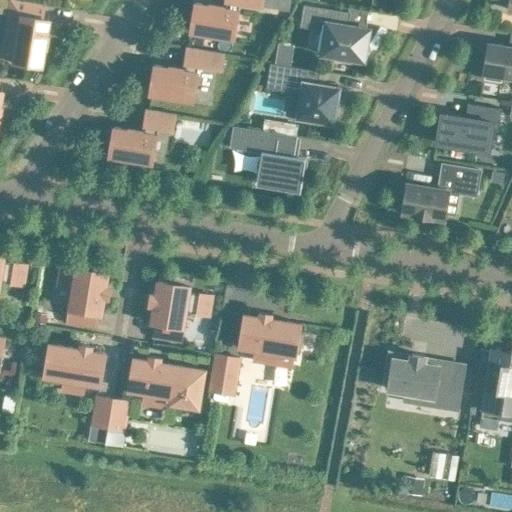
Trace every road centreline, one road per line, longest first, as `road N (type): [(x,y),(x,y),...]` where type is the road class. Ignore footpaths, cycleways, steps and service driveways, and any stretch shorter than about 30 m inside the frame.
road 1 (residential): [(321,247),(16,196)]
road 2 (residential): [(449,0),(321,247)]
road 3 (residential): [(141,0),(16,196)]
road 4 (residential): [(511,278),(321,247)]
road 5 (unknown): [(142,242),(112,393)]
